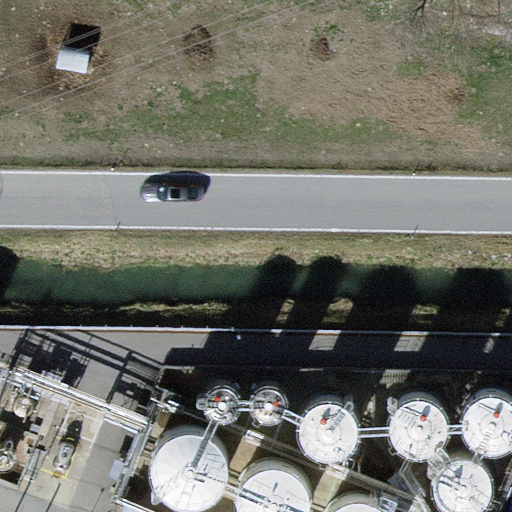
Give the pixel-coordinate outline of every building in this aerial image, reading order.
[(385,438),(392,446),(402,451),(414,453),(425,451),(435,445),(442,437),(446,427),(447,416),(444,405),(438,396),(429,389),(419,386),(408,386),(397,389),(388,396),(382,405),(379,416),(380,427),(385,438)] [(454,439),(462,447),(472,453),(483,454),(494,452),(504,447),(511,439),(511,436),(511,404),(507,397),(498,391),(488,387),(477,387),(466,391),(458,397),(451,407),(449,418),(449,429),(454,439)] [(288,444),(295,452),(305,457),(317,459),(328,457),(338,452),(345,443),(349,433),(350,422),(347,412),(341,402),(332,395),(322,392),(311,392),(300,395),(292,402),(285,411),(282,422),(283,434),(288,444)] [(160,484),(168,492),(177,497),(189,499),(200,497),(210,491),(217,483),(221,473),(222,462),(219,451),(213,442),(204,435),(194,432),(183,432),(172,435),(164,442),(157,451),(154,462),(155,473),(160,484)] [(424,508),(427,511),(477,511),(481,508),(486,497),(486,486),(484,476),(477,466),(469,460),(458,456),(447,456),(437,460),(428,466),(422,476),(419,487),(420,498),(424,508)] [(242,511),(301,511),(305,503),(306,492),(303,482),(297,473),(288,466),(278,462),(267,462),(256,466),(247,472),(241,482),(238,493),(239,504),(242,511)] [(382,511),(379,506),(370,500),(359,496),(348,496),(338,500),(329,506),(325,511),(382,511)]
